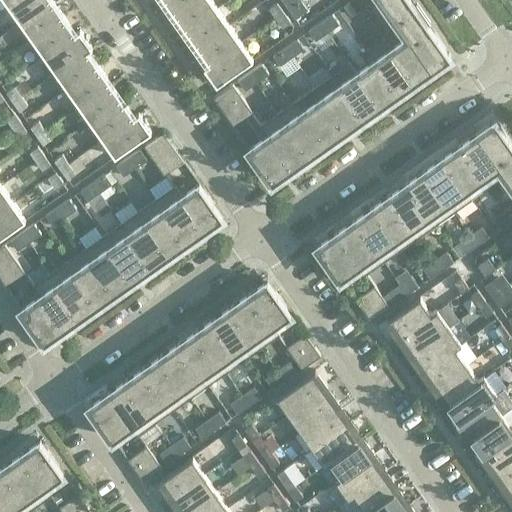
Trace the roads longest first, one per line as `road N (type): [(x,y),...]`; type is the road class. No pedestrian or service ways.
road 1 (residential): [(452,511),(259,236)]
road 2 (residential): [(259,236),(508,59)]
road 3 (residential): [(259,236),(92,0)]
road 4 (residential): [(53,381),(259,236)]
road 5 (residential): [(147,511),(53,381)]
